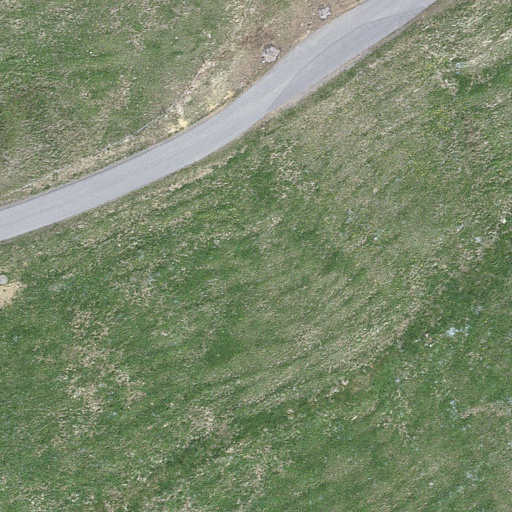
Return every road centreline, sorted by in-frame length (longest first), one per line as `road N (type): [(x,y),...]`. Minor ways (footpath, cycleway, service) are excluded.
road 1 (track): [(86,511),(128,496),(230,427),(362,380),(461,287),(511,217)]
road 2 (unclassified): [(411,0),(167,159),(67,206),(0,225)]
